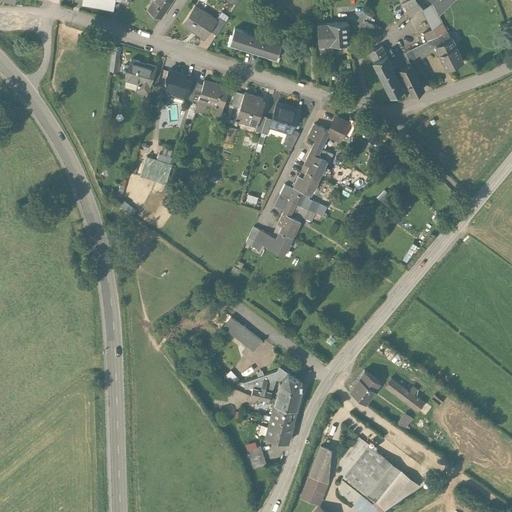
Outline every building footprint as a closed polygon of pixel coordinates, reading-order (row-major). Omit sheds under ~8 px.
[(0,0),(0,4),(12,9),(15,0),(0,0)] [(82,0),(82,5),(113,11),(116,1),(115,0),(82,0)] [(172,0),(152,0),(147,9),(161,18),(172,0)] [(416,1),(415,0),(405,0),(401,2),(408,17),(422,9),(416,1)] [(428,0),(432,4),(438,16),(453,0),(428,0)] [(432,4),(422,9),(432,28),(423,33),(427,41),(447,31),(449,30),(445,23),(443,24),(438,16),(432,4)] [(217,20),(195,5),(183,24),(204,38),(210,30),(217,20)] [(217,20),(210,30),(216,34),(228,17),(222,13),(217,20)] [(382,28),(365,21),(362,28),(379,36),(382,28)] [(348,23),(318,25),(319,44),(349,42),(348,23)] [(258,36),(234,29),(229,45),(253,52),(258,36)] [(450,38),(447,31),(427,41),(432,51),(434,55),(439,53),(447,68),(464,60),(452,37),(450,38)] [(282,43),(258,36),(253,52),(277,60),(282,43)] [(415,72),(421,69),(416,59),(432,51),(427,41),(405,53),(411,63),(415,72)] [(397,74),(383,45),(368,52),(383,81),(397,74)] [(120,48),(113,47),(110,71),(118,72),(120,60),(119,60),(120,48)] [(146,65),(130,60),(129,66),(125,65),(123,66),(122,67),(122,69),(123,70),(127,71),(124,79),(127,79),(124,86),(147,93),(149,86),(150,87),(156,67),(147,64),(146,65)] [(415,72),(411,63),(399,68),(412,95),(424,90),(415,72)] [(185,76),(171,72),(164,96),(186,103),(192,84),(183,82),(185,76)] [(404,89),(397,74),(383,81),(390,95),(404,89)] [(229,88),(205,81),(196,113),(204,115),(206,109),(213,112),(212,116),(220,118),(229,88)] [(267,101),(244,93),(234,123),(257,131),(267,101)] [(301,111),(277,104),(269,130),(294,137),(301,111)] [(344,126),(333,121),(327,133),(330,134),(328,139),(336,143),(344,126)] [(327,133),(313,126),(307,138),(314,142),(302,166),(308,169),(305,174),(320,182),(329,164),(318,158),(328,139),(330,134),(327,133)] [(261,132),(255,150),(260,152),(267,134),(261,132)] [(173,165),(146,157),(139,179),(166,188),(173,165)] [(359,194),(368,178),(354,170),(345,186),(359,194)] [(320,182),(305,174),(302,180),(298,178),(292,191),(284,187),(278,198),(315,216),(316,214),(324,218),(328,208),(311,200),(320,182)] [(388,185),(392,191),(403,184),(399,178),(388,185)] [(255,202),(257,196),(248,194),(246,200),(255,202)] [(281,228),(278,233),(293,241),(303,221),(311,224),(315,216),(278,198),(274,208),(283,212),(276,226),(281,228)] [(293,241),(278,233),(275,239),(253,228),(247,241),(284,259),(293,241)] [(230,279),(237,281),(243,262),(235,260),(230,279)] [(262,339),(219,306),(210,318),(253,350),(262,339)] [(275,376),(280,377),(288,371),(279,364),(276,369),(243,380),(245,386),(275,376)] [(381,380),(362,366),(347,385),(366,399),(381,380)] [(296,405),(302,381),(288,371),(280,377),(274,400),(296,405)] [(424,400),(391,375),(383,385),(416,410),(424,400)] [(293,419),(296,405),(274,400),(270,413),(293,419)] [(413,416),(406,411),(398,423),(406,427),(413,416)] [(290,429),(293,419),(270,413),(267,423),(290,429)] [(288,440),(290,429),(267,423),(264,434),(288,440)] [(420,483),(358,435),(339,457),(337,472),(383,508),(420,483)] [(267,465),(259,440),(243,445),(251,470),(267,465)] [(329,445),(318,442),(299,497),(319,505),(329,481),(329,445)]
